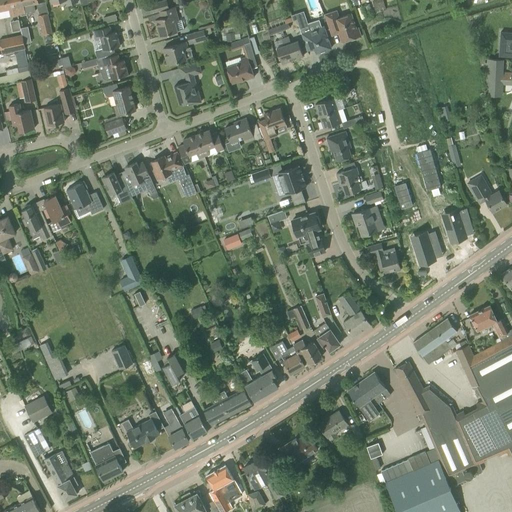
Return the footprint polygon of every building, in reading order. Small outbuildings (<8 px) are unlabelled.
[(14,0),(0,0),(0,18),(10,16),(10,17),(18,15),(14,0)] [(37,0),(14,0),(18,15),(25,13),(35,11),(33,5),(36,4),(39,14),(37,15),(42,35),(52,32),(47,14),(48,13),(45,2),(38,3),(37,0)] [(150,13),(159,11),(169,8),(166,0),(164,0),(148,5),(149,5),(151,13),(150,13)] [(161,18),(155,20),(160,36),(178,31),(177,30),(183,28),(181,20),(179,20),(175,6),(169,8),(159,11),(161,18)] [(325,14),(327,21),(332,35),(338,33),(341,41),(351,38),(352,40),(361,37),(357,27),(356,27),(351,13),(339,17),(336,10),(325,14)] [(331,48),(324,26),(321,26),(320,23),(309,27),(305,16),(296,19),(307,51),(314,48),(316,53),(331,48)] [(282,30),(280,25),(268,30),(270,35),(282,30)] [(110,26),(92,31),(95,40),(99,39),(102,49),(95,51),(97,58),(115,53),(113,48),(120,46),(116,32),(111,33),(110,26)] [(206,39),(205,35),(204,29),(186,34),(189,44),(206,39)] [(79,35),(80,41),(90,38),(89,32),(79,35)] [(234,32),(226,33),(227,41),(235,40),(234,32)] [(511,32),(500,32),(499,56),(511,56),(511,32)] [(0,39),(0,46),(2,53),(25,48),(22,34),(0,39)] [(288,36),(285,38),(292,60),(303,56),(297,40),(290,42),(288,36)] [(229,44),(232,51),(251,44),(248,37),(229,44)] [(292,60),(285,38),(281,39),(283,45),(276,47),(282,64),(292,60)] [(186,42),(163,48),(164,51),(165,50),(166,53),(165,54),(167,64),(170,63),(170,65),(175,64),(175,62),(187,59),(184,51),(183,49),(188,48),(186,42)] [(103,69),(101,70),(101,72),(102,78),(104,79),(106,79),(106,80),(110,79),(111,79),(128,74),(124,60),(119,61),(118,54),(108,57),(103,58),(100,59),(103,69)] [(78,63),(71,65),(68,56),(61,58),(66,75),(81,71),(78,63)] [(226,66),(232,83),(245,79),(245,80),(254,77),(247,56),(240,58),(240,57),(225,62),(227,66),(226,66)] [(483,65),(483,72),(485,72),(485,85),(488,85),(501,86),(501,84),(511,84),(511,72),(503,73),(503,60),(486,60),(486,65),(483,65)] [(185,77),(187,82),(174,86),(179,104),(187,102),(188,105),(201,102),(195,81),(193,75),(201,72),(198,63),(180,68),(182,77),(185,77)] [(55,75),(59,87),(68,84),(64,72),(55,75)] [(220,75),(214,77),(217,85),(223,83),(220,75)] [(20,80),(25,102),(36,100),(31,78),(20,80)] [(109,96),(111,96),(113,95),(116,105),(113,106),(116,116),(136,110),(129,86),(118,89),(116,83),(102,87),(104,93),(105,94),(106,95),(108,96),(109,96)] [(66,114),(75,111),(69,88),(68,88),(61,90),(59,90),(62,103),(61,104),(61,103),(44,107),(48,125),(64,121),(63,114),(66,113),(66,114)] [(315,104),(319,116),(337,110),(333,98),(315,104)] [(13,125),(18,124),(19,131),(34,128),(30,109),(21,111),(20,103),(9,105),(13,125)] [(451,119),(447,105),(438,108),(442,122),(451,119)] [(277,135),(274,128),(286,124),(280,108),(264,114),(266,119),(258,122),(269,152),(275,150),(270,138),(277,135)] [(337,110),(319,116),(323,129),(342,123),(337,110)] [(342,123),(344,128),(363,121),(361,116),(342,123)] [(104,123),(108,135),(126,128),(122,117),(104,123)] [(238,123),(224,128),(229,141),(225,143),(228,152),(241,147),(238,140),(243,139),(244,140),(253,137),(255,140),(262,138),(256,123),(249,126),(246,118),(238,121),(238,123)] [(209,130),(196,135),(204,156),(224,149),(217,132),(211,134),(209,130)] [(326,138),(329,145),(331,144),(337,161),(351,156),(349,148),(351,147),(346,131),(326,138)] [(204,156),(196,135),(183,139),(185,144),(178,147),(184,164),(204,156)] [(450,145),(453,166),(459,165),(456,145),(450,145)] [(151,162),(155,170),(154,170),(158,179),(173,172),(172,171),(183,166),(177,152),(169,155),(170,156),(167,157),(166,157),(165,157),(164,156),(151,162)] [(127,166),(124,167),(125,168),(132,184),(138,182),(141,187),(146,184),(151,195),(157,192),(143,162),(138,164),(136,162),(127,166)] [(299,164),(278,172),(286,194),(307,186),(304,179),(304,178),(302,172),(299,164)] [(268,167),(251,173),(254,182),(271,176),(268,167)] [(336,174),(338,181),(340,180),(345,195),(361,189),(359,183),(361,182),(356,167),(336,174)] [(105,176),(102,177),(102,178),(110,195),(116,192),(121,203),(132,198),(131,196),(125,182),(120,185),(114,172),(105,176)] [(177,179),(185,197),(196,193),(188,174),(177,179)] [(467,182),(474,195),(479,203),(480,203),(480,202),(485,199),(492,211),(506,203),(498,189),(492,193),(481,174),(467,182)] [(83,182),(66,190),(71,201),(73,200),(77,208),(84,204),(87,210),(89,209),(91,213),(92,214),(103,209),(96,192),(89,195),(86,189),(87,188),(86,185),(84,185),(83,182)] [(364,196),(367,205),(383,199),(380,190),(364,196)] [(48,207),(44,209),(47,218),(51,216),(53,221),(56,219),(59,227),(71,221),(68,214),(70,213),(66,205),(61,207),(56,197),(46,201),(45,202),(48,207)] [(24,209),(21,210),(25,218),(22,219),(25,226),(28,224),(31,231),(30,231),(33,238),(39,235),(41,240),(52,235),(43,213),(37,216),(32,205),(30,206),(30,205),(26,206),(23,208),(24,209)] [(293,208),(295,215),(306,211),(304,205),(293,208)] [(358,225),(362,236),(378,230),(370,208),(352,214),(356,226),(358,225)] [(451,230),(447,231),(450,242),(467,237),(461,220),(463,220),(460,210),(451,213),(452,217),(447,219),(451,230)] [(277,212),(268,215),(271,224),(280,220),(277,212)] [(201,213),(195,215),(198,223),(204,221),(201,213)] [(307,244),(311,256),(325,251),(321,239),(320,239),(317,229),(320,228),(319,225),(320,224),(317,216),(316,216),(315,213),(292,220),(297,236),(298,235),(300,244),(307,242),(307,244)] [(0,219),(0,260),(4,258),(2,253),(12,249),(7,239),(6,237),(14,233),(7,217),(0,219)] [(252,236),(249,228),(239,232),(242,240),(252,236)] [(122,234),(125,239),(131,237),(128,231),(122,234)] [(420,241),(415,242),(420,257),(417,257),(419,265),(436,260),(430,243),(432,242),(429,233),(419,236),(420,241)] [(55,241),(59,250),(61,253),(67,244),(60,239),(55,241)] [(367,247),(369,255),(375,253),(379,266),(383,265),(385,272),(394,270),(394,271),(401,270),(395,251),(385,254),(381,243),(367,247)] [(31,252),(40,271),(48,268),(46,264),(45,264),(38,249),(31,252)] [(59,250),(52,253),(57,264),(64,262),(61,253),(59,250)] [(23,257),(30,274),(37,271),(30,254),(23,257)] [(128,277),(120,280),(124,290),(143,282),(131,255),(121,259),(128,277)] [(511,266),(501,274),(507,282),(511,287),(511,266)] [(134,293),(140,306),(145,303),(140,291),(134,293)] [(337,298),(350,316),(343,321),(353,336),(370,324),(348,291),(337,298)] [(314,296),(322,317),(331,314),(323,293),(314,296)] [(294,316),(300,329),(302,328),(302,329),(310,325),(301,305),(293,308),(293,309),(286,312),(289,319),(294,316)] [(498,337),(500,341),(511,334),(511,330),(511,329),(507,331),(502,319),(497,321),(489,305),(469,314),(477,331),(492,324),(498,337)] [(190,310),(194,319),(205,315),(201,306),(190,310)] [(253,316),(257,322),(270,315),(267,309),(253,316)] [(445,340),(457,331),(447,318),(413,342),(428,364),(451,348),(445,340)] [(313,330),(318,338),(324,346),(325,345),(329,351),(340,343),(325,322),(313,330)] [(287,334),(291,342),(301,337),(297,329),(287,334)] [(463,410),(456,414),(455,414),(477,465),(479,464),(485,461),(484,459),(497,453),(498,456),(506,452),(508,456),(511,454),(511,456),(511,334),(500,341),(473,355),(468,344),(455,350),(473,389),(476,387),(482,400),(475,404),(476,407),(465,413),(463,410)] [(9,347),(13,354),(34,343),(31,336),(9,347)] [(292,344),(293,345),(298,353),(301,359),(305,356),(309,363),(322,356),(314,341),(306,345),(303,338),(292,344)] [(293,345),(287,349),(282,340),(270,347),(276,360),(282,357),(291,373),(305,365),(301,359),(298,353),(293,345)] [(210,346),(212,353),(222,348),(219,341),(210,346)] [(40,345),(46,358),(52,356),(46,343),(40,345)] [(111,350),(119,369),(133,363),(125,345),(111,350)] [(186,370),(176,352),(167,357),(170,362),(162,367),(171,385),(180,380),(177,375),(186,370)] [(262,374),(253,379),(246,369),(239,372),(242,380),(254,400),(278,386),(274,379),(276,378),(271,369),(272,369),(263,353),(250,361),(256,372),(259,370),(262,374)] [(139,364),(145,378),(155,373),(149,360),(139,364)] [(455,414),(456,414),(452,405),(429,385),(422,388),(408,361),(395,368),(419,414),(426,425),(425,426),(440,459),(385,482),(397,511),(460,511),(450,487),(465,480),(462,471),(471,467),(474,476),(481,472),(482,470),(479,464),(477,465),(455,414)] [(378,403),(391,394),(374,371),(347,390),(369,421),(379,413),(370,400),(374,397),(378,403)] [(56,380),(60,389),(71,384),(67,375),(56,380)] [(65,391),(70,400),(79,396),(75,387),(65,391)] [(203,409),(211,425),(251,403),(244,388),(228,396),(224,390),(210,397),(214,403),(203,409)] [(24,405),(33,422),(52,412),(44,395),(24,405)] [(170,420),(172,420),(170,413),(175,411),(172,401),(165,403),(170,420)] [(207,430),(194,407),(179,415),(192,438),(207,430)] [(155,411),(148,414),(150,418),(133,427),(128,419),(122,422),(135,447),(146,441),(146,442),(155,437),(155,436),(160,434),(158,430),(164,427),(163,425),(155,411)] [(319,423),(329,440),(337,435),(336,433),(348,425),(339,411),(319,423)] [(70,416),(64,419),(67,425),(73,422),(70,416)] [(169,436),(176,447),(189,440),(182,427),(181,428),(176,420),(170,423),(174,431),(168,435),(168,436),(169,436)] [(349,425),(356,439),(357,439),(359,443),(364,441),(362,436),(363,436),(356,422),(349,425)] [(24,436),(35,456),(50,449),(39,428),(24,436)] [(300,438),(300,439),(297,441),(296,438),(278,450),(285,462),(294,456),(298,463),(318,450),(307,433),(300,438)] [(367,446),(371,458),(383,454),(379,442),(367,446)] [(90,452),(103,480),(122,471),(109,443),(90,452)] [(57,485),(65,500),(77,493),(74,487),(78,484),(73,476),(74,475),(67,462),(67,461),(61,450),(44,459),(58,485),(57,485)] [(255,488),(266,482),(275,499),(284,495),(278,478),(272,466),(267,469),(261,458),(244,467),(255,488)] [(209,492),(214,501),(220,511),(223,511),(232,507),(229,501),(230,500),(222,486),(233,479),(225,465),(206,476),(214,489),(209,492)] [(174,504),(178,511),(206,511),(199,496),(201,495),(198,489),(182,498),(183,500),(174,504)] [(19,502),(2,511),(1,511),(40,511),(29,490),(16,496),(19,502)] [(260,507),(256,491),(247,494),(252,511),(260,507)]
